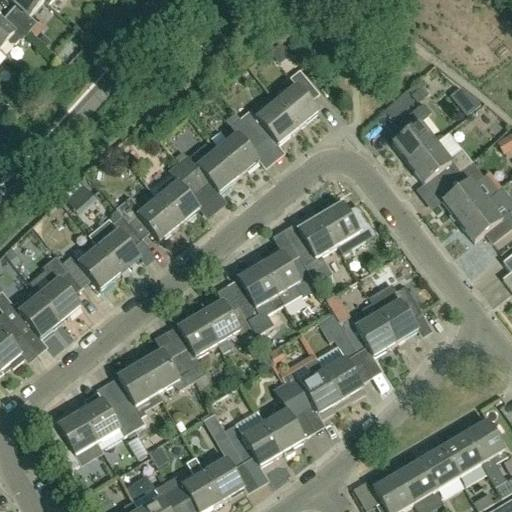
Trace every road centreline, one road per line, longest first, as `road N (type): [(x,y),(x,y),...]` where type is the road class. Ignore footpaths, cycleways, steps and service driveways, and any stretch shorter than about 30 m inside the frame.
road 1 (residential): [(30,511),(1,463),(4,433),(337,149),(482,332)]
road 2 (unclassified): [(0,203),(185,0)]
road 3 (residential): [(319,486),(482,332)]
